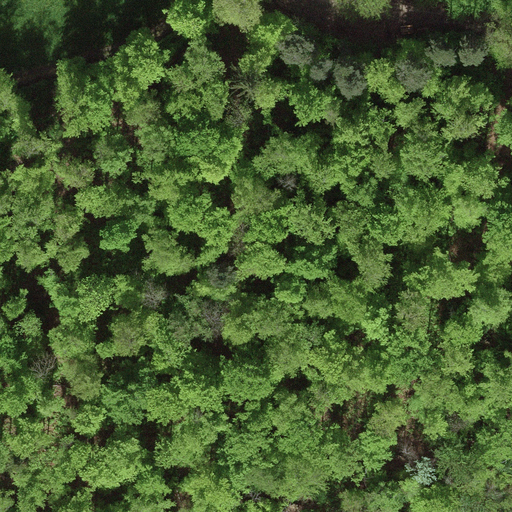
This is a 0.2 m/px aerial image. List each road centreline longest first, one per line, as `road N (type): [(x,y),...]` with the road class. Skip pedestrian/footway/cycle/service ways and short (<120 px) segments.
road 1 (track): [(186,0),(161,20),(0,66)]
road 2 (track): [(335,0),(511,31)]
